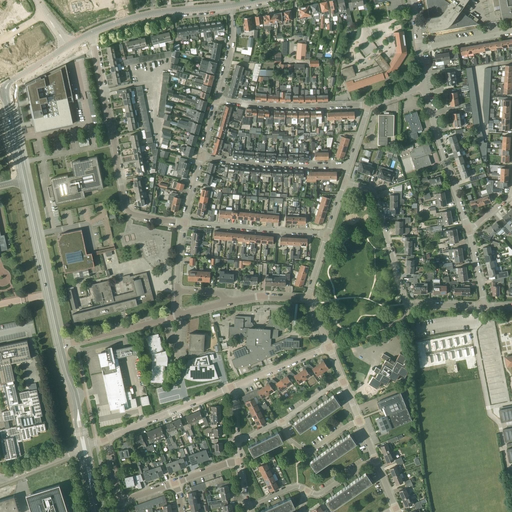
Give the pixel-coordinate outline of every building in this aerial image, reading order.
[(333,21),(337,21),(337,17),(339,17),(339,13),(338,10),(338,9),(339,9),(338,7),(337,7),(335,0),(331,0),(329,1),(333,16),(333,21)] [(337,0),(339,7),(338,7),(339,9),(338,9),(338,10),(339,13),(342,12),(342,11),(345,10),(345,6),(343,0),(337,0)] [(350,11),(353,10),(352,7),(358,6),(356,0),(351,0),(352,4),(348,5),(350,11)] [(367,7),(366,1),(363,2),(362,0),(356,0),(358,6),(363,5),(363,8),(367,7)] [(426,0),(429,17),(428,18),(430,31),(432,30),(432,32),(478,24),(461,11),(468,0),(452,0),(450,3),(445,0),(426,0)] [(500,10),(501,14),(502,20),(511,18),(511,5),(508,6),(507,0),(498,0),(500,10)] [(323,2),(320,3),(322,12),(321,12),(321,16),(325,15),(329,14),(328,10),(326,2),(326,1),(323,2)] [(313,14),(313,17),(314,17),(315,19),(319,19),(320,12),(318,3),(317,3),(313,3),(314,4),(311,5),(313,14)] [(305,5),(305,6),(303,7),(305,18),(308,17),(308,15),(311,15),(308,5),(305,5)] [(297,9),(296,17),(297,20),(297,21),(300,20),(300,19),(305,18),(303,7),(302,7),(302,6),(299,7),(298,8),(299,9),(297,9)] [(282,25),(286,24),(289,23),(289,20),(292,20),(292,17),(291,15),(292,15),(292,12),(290,10),(290,9),(288,9),(286,10),(286,11),(284,12),(285,15),(284,16),(285,20),(283,21),(282,22),(282,25)] [(271,14),(269,15),(271,24),(274,24),(274,27),(278,26),(277,23),(275,14),(274,13),(271,14)] [(243,23),(242,25),(243,26),(244,27),(244,31),(254,30),(254,24),(252,25),(252,24),(251,21),(250,21),(249,18),(243,18),(244,22),(243,22),(243,23)] [(348,27),(347,27),(343,54),(346,55),(350,30),(390,21),(389,18),(348,27)] [(220,35),(220,34),(220,32),(223,32),(224,30),(223,24),(222,25),(221,21),(215,22),(217,35),(220,35)] [(12,54),(3,40),(6,38),(0,22),(0,59),(5,69),(7,69),(23,59),(19,52),(16,54),(15,53),(12,54)] [(349,91),(355,89),(355,88),(384,78),(388,76),(387,72),(390,69),(394,72),(396,68),(397,69),(406,54),(403,30),(393,32),(396,52),(388,64),(380,54),(374,59),(379,65),(354,73),(352,66),(341,69),(349,91)] [(29,31),(23,34),(26,39),(18,43),(21,47),(26,44),(33,56),(41,52),(29,31)] [(169,32),(163,33),(164,40),(165,42),(171,41),(171,38),(169,32)] [(163,33),(157,35),(158,41),(159,44),(165,42),(164,40),(163,33)] [(157,35),(151,36),(152,43),(153,45),(159,44),(158,41),(157,35)] [(145,37),(138,39),(141,49),(142,49),(144,47),(149,46),(148,42),(146,43),(145,37)] [(141,49),(138,39),(132,40),(134,50),(141,49)] [(126,42),(128,49),(131,48),(132,52),(135,52),(134,50),(132,40),(126,42)] [(306,43),(298,42),(296,58),(304,59),(306,43)] [(23,51),(28,57),(31,54),(25,46),(23,48),(24,50),(23,51)] [(449,52),(442,53),(444,64),(444,65),(450,64),(449,59),(450,59),(454,58),(454,54),(449,55),(449,52)] [(444,64),(442,53),(435,55),(437,62),(437,61),(438,65),(444,64)] [(216,68),(217,64),(216,64),(217,63),(202,59),(200,64),(216,68)] [(71,88),(66,64),(25,84),(29,100),(30,100),(31,104),(30,105),(35,132),(73,124),(67,96),(72,94),(71,90),(73,90),(74,93),(82,91),(90,89),(84,60),(68,63),(73,87),(71,88)] [(180,71),(181,65),(175,64),(172,63),(170,69),(180,71)] [(258,76),(259,70),(261,64),(255,63),(252,75),(255,75),(258,76)] [(215,72),(216,68),(200,64),(199,69),(214,73),(214,72),(215,72)] [(236,64),(235,69),(249,73),(250,71),(243,69),(244,66),(236,64)] [(235,69),(233,74),(241,77),(243,78),(244,75),(248,76),(248,75),(249,73),(235,69)] [(197,71),(197,73),(202,75),(202,77),(204,78),(212,80),(213,80),(214,75),(197,71)] [(233,74),(232,80),(248,84),(248,83),(247,82),(243,81),(244,78),(243,78),(241,77),(233,74)] [(247,87),(248,84),(232,80),(230,85),(242,88),(242,86),(247,87)] [(194,82),(194,84),(203,87),(202,89),(209,92),(211,86),(199,83),(196,82),(196,83),(194,82)] [(230,85),(229,90),(242,94),(242,95),(244,89),(242,89),(242,88),(230,85)] [(123,92),(122,93),(123,99),(130,98),(132,97),(131,91),(130,88),(122,89),(123,92)] [(191,92),(198,94),(198,93),(201,94),(200,95),(200,96),(207,98),(209,93),(202,91),(201,91),(198,91),(192,89),(192,90),(191,92)] [(251,97),(251,96),(250,96),(250,94),(247,93),(248,91),(244,89),(242,95),(241,98),(241,99),(253,100),(253,97),(251,97)] [(178,98),(178,99),(183,100),(184,100),(205,106),(205,105),(207,101),(199,99),(195,98),(195,100),(186,98),(186,96),(179,95),(178,98)] [(452,106),(460,105),(459,98),(451,99),(452,106)] [(184,100),(184,103),(189,104),(192,105),(195,105),(194,108),(197,109),(204,111),(204,110),(205,108),(205,106),(184,100)] [(225,105),(223,110),(236,114),(236,112),(231,110),(231,109),(232,106),(225,105)] [(189,113),(189,114),(202,117),(204,112),(203,112),(196,110),(196,111),(191,109),(189,113)] [(235,117),(235,118),(240,120),(243,110),(240,109),(239,114),(236,114),(235,117)] [(135,110),(126,111),(127,118),(136,116),(135,110)] [(422,129),(417,111),(413,112),(412,111),(409,112),(409,114),(404,115),(406,121),(408,121),(411,132),(410,133),(412,139),(418,137),(416,131),(422,129)] [(186,113),(186,115),(190,117),(190,119),(194,120),(201,122),(202,117),(189,114),(186,113)] [(378,114),(378,145),(387,145),(392,145),(392,142),(387,142),(387,136),(388,136),(388,137),(389,137),(389,136),(393,136),(394,115),(378,114)] [(222,115),(221,120),(234,124),(235,122),(233,122),(228,120),(229,117),(222,115)] [(136,116),(127,118),(128,124),(137,122),(136,116)] [(453,120),(454,127),(463,126),(465,125),(464,119),(463,119),(462,119),(453,120)] [(178,122),(177,123),(199,129),(200,124),(193,122),(189,121),(188,123),(178,120),(178,122)] [(137,122),(128,124),(129,130),(136,129),(138,128),(137,122)] [(177,123),(177,126),(187,129),(186,131),(191,132),(198,134),(199,129),(177,123)] [(219,125),(218,130),(230,134),(231,132),(229,131),(229,130),(229,129),(226,128),(226,127),(219,125)] [(455,134),(456,135),(449,137),(451,144),(461,141),(458,134),(456,134),(455,134)] [(343,136),(342,136),(340,143),(347,145),(349,138),(346,137),(347,136),(344,135),(343,136)] [(185,143),(195,146),(196,141),(183,137),(183,140),(186,141),(185,143)] [(214,142),(214,143),(227,147),(227,144),(222,142),(223,140),(216,138),(214,142)] [(132,141),(133,148),(142,146),(141,143),(141,140),(138,140),(132,141)] [(461,141),(451,144),(454,151),(457,150),(461,149),(459,145),(462,145),(461,141)] [(484,143),(479,144),(480,147),(482,156),(487,155),(487,142),(487,143),(484,143)] [(340,143),(338,149),(345,152),(347,145),(340,143)] [(414,151),(410,153),(411,156),(415,169),(431,164),(428,155),(432,154),(428,143),(423,145),(413,148),(414,151)] [(142,146),(133,148),(134,153),(134,154),(143,152),(142,146)] [(191,157),(193,152),(180,149),(180,151),(185,153),(184,155),(191,157)] [(336,156),(343,158),(345,152),(338,149),(336,156)] [(457,150),(454,151),(456,158),(463,156),(461,149),(457,150)] [(50,178),(51,178),(52,185),(47,186),(49,197),(54,196),(56,203),(55,203),(56,203),(85,197),(83,190),(97,187),(97,189),(103,188),(97,156),(88,158),(88,159),(80,161),(80,160),(71,161),(74,175),(68,176),(67,175),(50,178)] [(463,156),(456,158),(458,165),(465,163),(463,156)] [(144,158),(135,160),(136,165),(137,166),(145,164),(144,158)] [(176,163),(175,166),(188,170),(190,164),(189,164),(186,163),(186,162),(187,159),(186,159),(182,158),(180,158),(179,164),(176,163)] [(360,163),(358,170),(361,171),(361,172),(364,173),(368,163),(361,160),(360,160),(359,163),(360,163)] [(223,170),(224,168),(216,166),(216,163),(209,161),(208,166),(222,170),(223,170)] [(465,163),(458,165),(460,172),(467,169),(466,165),(472,163),(471,161),(467,162),(465,163)] [(159,162),(158,169),(159,169),(166,171),(167,165),(159,162)] [(368,163),(364,173),(368,175),(369,173),(372,175),(374,167),(371,166),(372,164),(368,163)] [(145,164),(137,166),(138,172),(138,175),(142,175),(149,173),(148,170),(147,170),(145,164)] [(175,166),(174,169),(177,170),(177,173),(177,176),(182,178),(182,175),(186,176),(188,170),(175,166)] [(385,168),(379,166),(378,170),(380,170),(378,177),(381,178),(381,179),(385,180),(388,169),(385,168)] [(389,180),(392,181),(394,175),(396,175),(397,172),(388,169),(385,180),(388,181),(389,180)] [(467,169),(460,172),(463,179),(470,176),(472,176),(470,169),(467,169)] [(206,172),(205,177),(219,181),(220,179),(218,179),(212,177),(213,176),(213,174),(206,172)] [(136,177),(133,178),(133,181),(134,182),(134,184),(133,185),(134,187),(135,187),(143,185),(141,176),(139,176),(136,177)] [(442,183),(439,177),(432,179),(432,178),(429,179),(430,184),(433,183),(434,186),(442,183)] [(182,189),(184,183),(174,181),(172,188),(176,188),(182,189)] [(143,192),(145,192),(143,185),(135,187),(136,193),(143,192)] [(390,195),(390,201),(397,201),(397,202),(404,202),(404,200),(401,198),(402,185),(401,185),(394,187),(394,191),(394,195),(390,195)] [(202,188),(201,195),(208,196),(208,197),(210,197),(211,191),(209,190),(202,188)] [(169,195),(168,200),(170,200),(169,202),(170,202),(179,205),(181,198),(180,198),(177,197),(177,194),(172,193),(171,196),(169,195)] [(488,194),(488,193),(487,193),(482,195),(483,198),(485,204),(491,202),(489,196),(488,194)] [(321,201),(321,202),(328,205),(330,198),(323,196),(323,197),(321,201)] [(144,198),(137,200),(138,205),(138,206),(147,204),(146,198),(144,198)] [(479,206),(485,204),(483,198),(480,198),(477,199),(476,200),(479,206)] [(473,201),(470,202),(472,208),(473,208),(479,206),(476,200),(473,201)] [(168,207),(167,209),(171,210),(177,211),(179,205),(170,202),(169,207),(168,206),(168,207)] [(319,209),(326,211),(328,205),(321,202),(319,209)] [(319,209),(316,215),(324,218),(326,211),(319,209)] [(503,217),(508,222),(510,220),(511,222),(511,217),(508,213),(503,217)] [(314,222),(321,224),(324,218),(316,215),(314,222)] [(396,221),(395,227),(402,227),(402,224),(405,224),(406,223),(410,223),(410,218),(402,217),(399,217),(399,216),(397,216),(397,221),(396,221)] [(443,222),(441,222),(442,225),(444,225),(452,224),(452,223),(451,217),(443,219),(443,221),(443,222)] [(497,222),(492,227),(498,233),(502,229),(507,235),(510,232),(505,225),(503,227),(500,224),(499,224),(497,222)] [(497,233),(498,233),(492,227),(487,231),(492,236),(495,234),(497,233)] [(442,232),(443,236),(446,236),(447,237),(449,237),(449,236),(458,235),(456,228),(448,230),(446,230),(446,231),(444,231),(442,231),(442,232)] [(59,239),(58,239),(65,273),(94,267),(91,253),(87,254),(81,229),(61,234),(61,235),(59,239)] [(192,233),(192,235),(193,236),(192,239),(199,240),(202,240),(203,233),(197,232),(197,231),(195,231),(194,232),(193,232),(193,233),(192,233)] [(402,235),(402,240),(405,240),(405,247),(415,247),(415,243),(412,243),(412,240),(409,240),(409,237),(407,237),(405,237),(405,235),(402,235)] [(445,243),(445,244),(447,243),(450,243),(459,242),(458,235),(449,236),(449,237),(450,240),(448,240),(448,241),(445,241),(445,243)] [(191,248),(190,252),(199,254),(200,254),(201,247),(200,247),(197,247),(198,246),(191,245),(190,246),(190,248),(191,248)] [(490,246),(483,248),(485,255),(492,253),(494,253),(494,250),(491,251),(490,246)] [(448,250),(449,253),(448,253),(449,256),(454,255),(463,254),(462,247),(453,248),(453,249),(450,249),(448,250)] [(492,253),(485,255),(487,262),(494,260),(496,260),(497,260),(496,253),(494,253),(492,253)] [(407,260),(407,266),(414,266),(414,263),(416,263),(416,260),(414,260),(413,260),(413,255),(411,255),(411,256),(407,256),(407,260)] [(494,260),(487,262),(488,269),(498,267),(497,263),(496,260),(494,260)] [(301,264),(299,270),(306,272),(308,266),(306,265),(306,264),(303,263),(303,264),(301,264)] [(452,265),(446,266),(447,270),(449,269),(450,271),(456,271),(458,270),(458,274),(467,273),(466,267),(458,268),(453,269),(453,268),(452,265)] [(498,267),(488,269),(490,276),(496,275),(497,276),(498,279),(499,279),(504,278),(507,277),(508,276),(508,271),(499,272),(499,270),(498,267)] [(89,276),(88,269),(73,272),(74,279),(89,276)] [(219,279),(219,282),(226,282),(226,273),(223,273),(224,271),(220,270),(220,273),(218,273),(218,278),(219,279)] [(299,270),(297,277),(304,279),(306,272),(299,270)] [(235,279),(235,274),(234,274),(234,272),(230,271),(230,273),(226,273),(226,282),(233,282),(233,279),(235,279)] [(122,276),(124,283),(131,281),(134,291),(113,296),(109,280),(91,284),(95,302),(99,301),(100,304),(79,309),(79,312),(72,314),(74,321),(137,305),(137,303),(153,299),(146,272),(130,276),(130,274),(122,276)] [(279,277),(278,285),(285,285),(285,281),(289,282),(289,274),(285,273),(285,275),(279,274),(279,277)] [(295,284),(301,287),(304,279),(297,277),(295,284)] [(414,281),(414,293),(420,293),(420,285),(420,282),(417,282),(417,278),(413,278),(409,278),(409,281),(414,281)] [(492,282),(492,291),(493,291),(493,295),(500,295),(500,287),(495,287),(495,282),(492,282)] [(461,284),(461,287),(462,287),(462,294),(469,294),(469,288),(469,285),(465,285),(465,284),(465,283),(462,284),(461,284)] [(462,287),(461,287),(458,287),(454,287),(454,284),(450,285),(450,291),(454,291),(454,294),(462,294),(462,287)] [(74,289),(68,290),(70,300),(76,299),(74,289)] [(229,326),(228,338),(236,338),(241,339),(241,336),(246,336),(247,336),(246,345),(245,346),(232,351),(235,359),(231,360),(235,368),(242,365),(243,366),(250,364),(250,365),(251,365),(273,355),(276,354),(275,353),(278,352),(282,350),(281,349),(282,349),(283,348),(284,348),(284,350),(291,350),(291,348),(292,348),(299,348),(299,341),(287,340),(286,340),(286,338),(270,345),(270,338),(271,338),(271,337),(277,338),(278,330),(278,329),(284,330),(284,322),(285,322),(285,321),(291,322),(291,313),(284,313),(283,313),(283,319),(269,319),(269,323),(269,324),(267,323),(267,324),(264,328),(264,329),(254,329),(254,328),(254,327),(254,326),(252,323),(250,323),(250,322),(250,317),(235,316),(234,327),(229,326)] [(425,323),(416,322),(415,330),(419,331),(420,326),(425,327),(425,323)] [(205,334),(190,333),(189,350),(204,351),(205,334)] [(159,337),(158,334),(146,337),(147,340),(146,340),(151,359),(150,378),(151,379),(150,382),(163,383),(163,379),(164,365),(167,365),(167,358),(165,350),(163,351),(159,337)] [(0,380),(1,383),(13,380),(13,381),(15,380),(11,362),(31,358),(27,340),(0,345),(0,380)] [(138,353),(136,345),(129,347),(130,354),(138,353)] [(124,411),(124,409),(137,406),(136,399),(126,401),(117,357),(127,355),(125,348),(112,351),(111,346),(110,346),(111,347),(109,348),(109,347),(105,348),(106,352),(105,352),(104,352),(101,353),(101,352),(101,356),(99,356),(102,370),(104,370),(112,404),(110,404),(111,409),(118,408),(118,406),(119,406),(120,408),(120,411),(124,410),(124,411)] [(404,377),(408,370),(404,368),(407,363),(404,361),(406,356),(400,353),(395,360),(394,362),(389,359),(390,358),(383,354),(381,357),(385,360),(383,364),(380,363),(379,365),(381,366),(379,369),(376,367),(373,370),(377,373),(375,378),(372,376),(368,383),(376,388),(381,381),(386,384),(389,378),(395,381),(399,374),(404,377)] [(187,368),(184,378),(186,379),(191,380),(192,380),(197,381),(202,381),(207,380),(212,379),(213,379),(217,378),(218,378),(214,368),(210,369),(207,355),(195,358),(194,365),(193,369),(189,369),(190,368),(189,368),(189,369),(187,368)] [(320,361),(321,362),(317,365),(322,372),(328,368),(322,360),(320,361)] [(308,364),(306,365),(309,371),(310,371),(312,374),(314,372),(316,376),(322,372),(317,365),(313,367),(308,364)] [(303,369),(299,372),(304,380),(310,376),(309,375),(312,374),(310,371),(309,371),(306,365),(302,368),(303,369)] [(290,371),(288,373),(291,378),(293,377),(298,384),(304,380),(299,372),(295,375),(290,371)] [(284,375),(285,377),(281,380),(286,387),(291,383),(289,380),(291,378),(288,373),(284,375)] [(272,379),(269,381),(275,391),(278,389),(280,391),(286,387),(281,380),(277,382),(272,379)] [(13,427),(0,429),(0,431),(2,439),(0,439),(5,460),(17,458),(17,456),(21,455),(18,442),(23,441),(22,440),(31,438),(30,435),(38,434),(38,431),(46,430),(45,423),(46,422),(45,421),(43,422),(43,423),(42,423),(40,416),(42,416),(37,389),(20,392),(22,403),(19,404),(14,383),(14,384),(13,381),(13,380),(1,383),(0,383),(0,386),(2,386),(6,406),(8,406),(9,410),(1,411),(3,421),(15,419),(16,426),(13,427)] [(267,384),(263,387),(268,395),(274,391),(275,391),(269,381),(266,383),(267,384)] [(268,395),(263,387),(259,390),(258,388),(256,389),(259,395),(262,399),(268,395)] [(402,424),(411,420),(406,408),(400,392),(377,402),(381,412),(384,410),(386,415),(376,420),(381,433),(402,424)] [(140,398),(141,405),(149,404),(147,396),(140,398)] [(336,397),(335,397),(333,396),(293,424),(295,425),(293,426),(298,433),(341,404),(336,397)] [(245,404),(246,404),(248,408),(256,404),(253,398),(251,399),(249,400),(246,401),(244,402),(245,404)] [(248,408),(250,411),(251,412),(249,413),(250,415),(259,410),(267,407),(266,403),(258,407),(256,404),(248,408)] [(511,407),(500,410),(501,420),(502,422),(511,420),(511,423),(507,425),(508,428),(503,429),(506,441),(511,440),(511,448),(507,449),(510,461),(511,460),(511,407)] [(251,417),(253,416),(255,420),(262,416),(259,410),(250,415),(251,417)] [(204,413),(201,415),(200,411),(193,414),(196,423),(198,422),(197,421),(198,420),(198,419),(199,419),(202,418),(205,427),(209,425),(205,416),(204,413)] [(210,416),(210,418),(213,418),(213,421),(211,422),(211,427),(217,427),(217,421),(221,421),(220,413),(213,413),(213,415),(210,416)] [(191,425),(196,423),(193,414),(186,416),(188,423),(190,422),(191,425)] [(255,425),(256,427),(265,422),(262,416),(255,420),(257,424),(255,425)] [(183,426),(180,419),(173,421),(176,429),(177,428),(178,430),(181,429),(180,427),(183,426)] [(173,421),(166,424),(169,431),(171,436),(175,434),(175,435),(178,434),(176,429),(173,421)] [(160,427),(153,430),(158,440),(159,442),(162,441),(161,439),(165,437),(160,427)] [(211,433),(210,433),(210,436),(214,436),(222,436),(221,428),(214,428),(214,430),(211,430),(211,433)] [(147,432),(151,443),(158,440),(153,430),(147,432)] [(248,449),(252,457),(284,441),(280,433),(279,433),(278,431),(248,446),(249,448),(248,449)] [(141,435),(134,437),(137,444),(139,444),(140,446),(142,445),(143,447),(146,446),(144,441),(141,435)] [(314,472),(315,471),(357,443),(352,436),(351,437),(350,435),(309,462),(310,464),(309,465),(314,472)] [(171,436),(169,438),(174,449),(178,448),(175,442),(174,442),(171,436)] [(387,440),(388,443),(381,447),(384,455),(393,451),(389,443),(398,440),(397,436),(387,440)] [(167,445),(169,451),(174,449),(169,438),(165,439),(168,445),(167,445)] [(120,458),(129,456),(128,449),(131,448),(130,441),(121,443),(122,449),(121,450),(119,451),(120,458)] [(212,455),(220,455),(220,450),(223,450),(222,442),(215,443),(215,444),(212,445),(212,448),(215,447),(215,452),(211,452),(212,455)] [(206,449),(200,451),(203,460),(209,458),(206,449)] [(203,460),(200,451),(194,454),(197,462),(203,460)] [(384,455),(387,463),(394,460),(395,459),(396,462),(402,460),(401,457),(396,459),(393,451),(384,455)] [(192,454),(188,456),(192,464),(197,462),(194,454),(192,454)] [(178,458),(177,459),(177,460),(180,468),(186,466),(183,458),(183,457),(182,456),(182,455),(181,455),(180,456),(180,457),(181,458),(179,459),(178,458)] [(166,464),(169,472),(174,470),(171,462),(171,460),(169,461),(170,462),(166,464)] [(177,460),(171,462),(174,470),(180,468),(177,460)] [(155,462),(153,463),(154,467),(154,468),(158,477),(163,475),(162,471),(165,470),(162,462),(159,463),(160,466),(157,467),(155,462)] [(258,469),(259,468),(261,472),(269,469),(266,462),(257,467),(258,469)] [(396,466),(390,469),(393,477),(399,474),(399,473),(401,472),(399,469),(397,469),(396,466)] [(148,467),(142,469),(143,471),(143,472),(146,481),(152,479),(149,470),(148,467)] [(149,470),(152,479),(158,477),(154,468),(149,470)] [(272,475),(269,469),(261,472),(263,477),(262,478),(263,479),(272,475)] [(330,511),(358,492),(373,482),(368,474),(367,475),(366,473),(325,501),(326,503),(325,504),(330,511)] [(397,485),(403,482),(402,481),(404,480),(403,478),(401,479),(399,474),(393,477),(397,485)] [(140,482),(138,475),(133,476),(133,475),(124,477),(126,487),(135,485),(137,484),(137,483),(140,482)] [(275,481),(272,475),(263,479),(264,481),(265,481),(267,485),(275,481)] [(275,481),(267,485),(269,489),(268,490),(269,492),(278,487),(275,481)] [(218,484),(217,484),(217,487),(218,488),(219,487),(220,491),(218,491),(219,494),(221,493),(229,492),(228,485),(225,486),(224,482),(221,483),(218,484)] [(405,488),(399,491),(402,499),(410,496),(410,494),(408,491),(409,491),(408,487),(413,485),(411,482),(405,485),(407,488),(405,489),(405,488)] [(30,494),(26,495),(29,505),(30,511),(67,511),(59,485),(30,494)] [(207,502),(208,505),(221,503),(227,502),(227,499),(230,498),(229,492),(221,493),(221,497),(220,498),(220,500),(207,502)] [(18,511),(17,507),(16,504),(16,503),(14,497),(14,496),(13,496),(0,500),(0,511),(18,511)] [(412,500),(410,496),(402,499),(406,507),(412,504),(412,503),(413,503),(412,500)] [(292,499),(291,500),(290,498),(260,511),(285,511),(296,507),(292,499)] [(219,507),(220,510),(222,510),(222,511),(223,511),(224,511),(232,510),(231,504),(228,505),(227,502),(221,503),(221,506),(219,507)]
